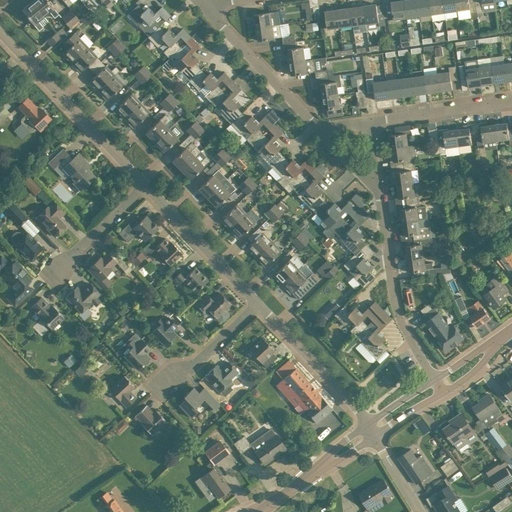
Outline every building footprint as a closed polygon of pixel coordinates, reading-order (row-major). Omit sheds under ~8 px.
[(47,0),(33,0),(31,1),(44,17),(50,12),(54,17),(58,14),(47,0)] [(110,0),(100,0),(102,2),(109,9),(114,4),(110,0)] [(318,0),(309,0),(310,8),(313,7),(315,19),(321,18),(318,0)] [(403,0),(391,2),(393,12),(394,20),(407,18),(404,0),(403,0)] [(404,0),(407,18),(419,16),(416,0),(404,0)] [(432,14),(429,0),(416,0),(419,16),(432,14)] [(429,0),(432,14),(445,13),(442,0),(429,0)] [(457,11),(455,0),(442,0),(445,13),(457,11)] [(477,12),(475,0),(455,0),(457,11),(470,9),(471,13),(477,12)] [(475,0),(477,12),(483,11),(483,12),(496,11),(495,2),(494,0),(475,0)] [(38,21),(44,17),(31,1),(21,10),(39,31),(43,27),(38,21)] [(383,13),(378,14),(376,4),(364,6),(366,24),(378,22),(379,26),(385,25),(383,13)] [(130,12),(127,15),(137,25),(142,20),(147,26),(142,30),(148,36),(158,26),(159,27),(160,26),(154,20),(157,17),(148,7),(143,11),(138,5),(130,12)] [(366,24),(364,6),(351,8),(353,26),(366,24)] [(156,12),(159,15),(165,21),(170,15),(162,7),(156,12)] [(66,13),(75,24),(80,19),(71,8),(66,13)] [(353,26),(351,8),(338,9),(341,28),(353,26)] [(90,9),(80,19),(84,23),(94,14),(90,9)] [(341,28),(338,9),(325,11),(328,29),(341,28)] [(255,14),(257,27),(280,24),(279,11),(255,14)] [(70,28),(75,24),(66,13),(61,17),(70,28)] [(317,22),(306,24),(307,31),(318,30),(317,22)] [(115,24),(110,29),(114,33),(119,29),(115,24)] [(274,38),(282,37),(280,24),(257,27),(258,41),(274,38)] [(163,52),(169,58),(180,47),(175,41),(178,39),(168,29),(164,33),(159,27),(158,26),(148,36),(151,40),(157,47),(164,41),(169,47),(163,52)] [(408,27),(410,41),(411,46),(420,45),(419,40),(416,40),(416,38),(415,39),(413,26),(408,27)] [(185,42),(191,37),(183,28),(177,33),(185,42)] [(51,45),(61,37),(57,32),(47,40),(51,45)] [(71,63),(89,47),(75,32),(63,43),(64,44),(64,43),(69,48),(62,54),(63,55),(65,53),(70,58),(68,59),(71,63)] [(85,35),(82,37),(88,45),(91,43),(85,35)] [(191,37),(185,42),(194,51),(199,46),(191,37)] [(121,42),(117,38),(107,47),(111,52),(121,42)] [(475,40),(464,41),(465,47),(470,47),(470,48),(476,47),(475,40)] [(289,55),(290,62),(306,60),(304,46),(296,48),(296,41),(283,43),(285,55),(289,55)] [(126,47),(121,42),(111,52),(116,56),(126,47)] [(89,47),(71,63),(71,64),(72,63),(75,67),(77,65),(82,70),(80,72),(80,73),(101,54),(95,48),(92,51),(89,47)] [(180,47),(169,58),(161,65),(167,71),(174,64),(189,80),(200,70),(194,64),(198,60),(189,50),(186,53),(180,47)] [(435,49),(436,57),(443,55),(442,47),(435,49)] [(316,78),(329,76),(328,70),(316,72),(314,58),(306,60),(290,62),(292,75),(316,72),(316,78)] [(482,85),(479,67),(478,60),(465,61),(466,65),(459,66),(461,79),(467,79),(468,87),(482,85)] [(507,81),(504,63),(491,65),(494,83),(507,81)] [(106,65),(96,75),(89,82),(91,80),(96,85),(94,87),(98,91),(115,74),(119,70),(115,66),(111,70),(106,65)] [(133,75),(137,79),(148,70),(143,65),(133,75)] [(491,65),(479,67),(482,85),(494,83),(491,65)] [(437,73),(440,91),(453,89),(451,81),(458,80),(456,66),(449,67),(449,71),(437,73)] [(148,70),(137,79),(142,84),(152,74),(148,70)] [(206,76),(200,70),(189,80),(198,91),(200,90),(205,95),(210,102),(222,91),(216,85),(219,82),(210,72),(206,76)] [(227,86),(232,81),(224,72),(218,77),(227,86)] [(437,73),(424,75),(427,93),(440,91),(437,73)] [(98,91),(97,91),(98,91),(102,95),(103,93),(108,98),(106,100),(106,101),(124,84),(115,74),(98,91)] [(358,87),(358,91),(364,90),(362,74),(354,75),(354,76),(350,76),(352,87),(358,87)] [(376,100),(389,98),(386,80),(374,82),(373,74),(366,75),(368,93),(375,92),(376,100)] [(322,89),(323,96),(339,94),(338,87),(341,86),(339,75),(329,76),(316,78),(318,90),(322,89)] [(414,95),(427,93),(424,75),(412,76),(414,95)] [(399,79),(402,96),(414,95),(412,76),(399,79)] [(402,96),(399,79),(386,80),(389,98),(402,96)] [(232,81),(227,86),(235,95),(241,89),(232,81)] [(356,92),(357,97),(359,106),(359,108),(366,107),(364,90),(358,91),(356,92)] [(221,113),(230,124),(241,113),(236,108),(240,104),(230,93),(227,96),(222,91),(210,102),(216,107),(214,109),(219,115),(221,113)] [(124,119),(141,102),(132,93),(115,109),(115,110),(117,108),(122,113),(120,115),(124,118),(124,119)] [(159,102),(163,107),(174,97),(169,93),(159,102)] [(328,116),(344,114),(342,107),(341,107),(339,94),(323,96),(325,109),(327,109),(328,116)] [(27,97),(17,107),(25,115),(21,119),(21,123),(30,132),(33,132),(37,128),(39,130),(51,118),(41,108),(39,110),(27,97)] [(174,97),(163,107),(168,112),(178,102),(174,97)] [(141,102),(124,119),(128,122),(130,121),(134,126),(132,128),(133,128),(150,112),(141,102)] [(0,103),(0,123),(10,113),(0,103)] [(246,139),(252,145),(263,134),(258,128),(261,126),(251,116),(247,120),(241,113),(230,124),(240,134),(241,133),(246,139)] [(145,133),(154,142),(169,128),(165,124),(170,119),(165,114),(145,133)] [(199,114),(194,118),(199,123),(203,118),(199,114)] [(268,129),(274,124),(265,115),(260,120),(268,129)] [(200,125),(197,122),(196,120),(186,130),(190,134),(200,125)] [(496,141),(494,125),(487,125),(486,122),(474,123),(476,136),(479,136),(480,145),(484,144),(484,142),(496,141)] [(174,123),(169,128),(154,142),(163,152),(183,133),(174,123)] [(456,130),(459,146),(472,144),(471,137),(476,136),(474,123),(463,125),(463,129),(456,130)] [(507,123),(494,125),(496,141),(510,139),(510,142),(511,141),(511,129),(508,130),(507,123)] [(274,124),(268,129),(276,138),(282,133),(274,124)] [(205,130),(200,125),(190,134),(195,139),(205,130)] [(390,135),(392,148),(409,146),(407,134),(411,133),(410,125),(409,125),(409,126),(395,128),(395,127),(396,134),(390,135)] [(429,130),(431,144),(433,143),(439,142),(437,128),(429,130)] [(439,142),(441,155),(447,154),(446,148),(459,146),(456,130),(443,132),(445,141),(439,142)] [(252,145),(251,145),(272,167),(283,157),(277,151),(281,147),(271,137),(268,140),(263,134),(252,145)] [(195,146),(192,143),(187,148),(186,147),(172,161),(181,170),(195,156),(190,151),(195,146)] [(391,167),(414,164),(414,159),(416,158),(415,146),(409,146),(392,148),(393,155),(390,156),(391,167)] [(80,190),(82,188),(86,184),(88,186),(92,182),(90,180),(95,176),(84,165),(87,162),(79,153),(70,161),(66,157),(69,154),(63,148),(48,163),(54,169),(59,163),(63,167),(62,168),(74,181),(72,182),(79,190),(80,190)] [(216,162),(226,153),(222,148),(212,158),(216,162)] [(230,157),(226,153),(216,162),(221,167),(230,157)] [(230,157),(231,157),(234,161),(239,157),(234,153),(230,157)] [(190,179),(209,161),(205,157),(200,162),(195,156),(181,170),(190,179)] [(240,167),(244,163),(239,157),(234,161),(240,167)] [(289,192),(293,189),(293,188),(304,178),(299,172),(302,169),(292,159),(288,163),(283,157),(272,167),(268,171),(277,181),(278,180),(289,192)] [(301,164),(304,167),(310,173),(315,168),(307,159),(301,164)] [(396,178),(397,185),(414,183),(412,171),(415,170),(414,164),(391,167),(393,179),(396,178)] [(511,167),(503,169),(503,174),(508,174),(508,176),(511,175),(511,167)] [(315,168),(310,173),(318,182),(323,176),(315,168)] [(222,174),(218,170),(209,177),(198,188),(207,197),(221,184),(217,179),(222,174)] [(23,181),(23,182),(26,185),(32,179),(29,176),(28,177),(23,181)] [(248,176),(238,185),(243,190),(253,180),(248,176)] [(311,208),(313,211),(324,200),(318,195),(322,191),(313,181),(310,183),(304,178),(293,188),(293,189),(298,194),(297,195),(303,201),(311,208)] [(255,183),(253,180),(243,190),(247,194),(257,185),(255,183)] [(419,195),(415,196),(414,183),(397,185),(399,198),(406,197),(407,203),(420,201),(419,195)] [(216,207),(236,188),(232,184),(226,189),(221,184),(207,197),(216,207)] [(342,207),(345,210),(351,216),(356,211),(364,204),(355,195),(349,200),(350,201),(342,207)] [(263,211),(270,208),(265,199),(258,202),(263,211)] [(18,208),(11,200),(2,208),(20,226),(28,218),(18,208)] [(36,216),(48,229),(54,236),(65,225),(59,219),(66,213),(53,200),(36,216)] [(280,200),(276,205),(279,208),(283,213),(288,208),(280,200)] [(322,231),(328,238),(329,237),(334,232),(335,232),(346,221),(340,215),(343,213),(334,203),(330,207),(324,200),(313,211),(323,221),(320,223),(325,229),(322,231)] [(401,209),(403,222),(428,218),(426,206),(420,207),(420,201),(407,203),(408,208),(401,209)] [(279,208),(276,205),(274,203),(264,213),(269,218),(279,208)] [(246,213),(237,204),(220,220),(221,220),(223,218),(227,223),(225,225),(229,229),(246,213)] [(283,213),(279,208),(269,218),(273,222),(283,213)] [(356,211),(351,216),(359,225),(365,220),(356,211)] [(238,238),(238,239),(255,222),(246,213),(229,229),(233,233),(235,231),(240,236),(238,238)] [(145,241),(151,235),(158,228),(146,215),(138,223),(134,218),(119,233),(127,242),(137,232),(145,241)] [(428,219),(428,218),(403,222),(404,229),(400,230),(402,241),(432,237),(429,219),(428,219)] [(340,239),(354,254),(360,249),(365,244),(359,238),(364,234),(354,224),(351,227),(346,221),(335,232),(340,238),(340,239)] [(483,236),(492,229),(486,221),(477,229),(483,236)] [(307,226),(303,222),(298,226),(302,230),(307,226)] [(248,238),(252,242),(246,248),(247,248),(249,246),(254,251),(251,253),(255,257),(272,241),(269,237),(269,236),(270,236),(271,235),(271,231),(269,230),(267,230),(263,230),(261,230),(259,227),(248,238)] [(15,244),(23,252),(30,259),(42,248),(36,241),(37,239),(34,235),(32,236),(28,231),(24,235),(22,233),(19,231),(16,231),(14,233),(12,236),(12,239),(14,242),(15,244)] [(291,240),(295,245),(305,235),(301,231),(291,240)] [(309,240),(305,235),(295,245),(300,250),(309,240)] [(329,237),(328,238),(322,244),(326,249),(334,242),(329,237)] [(407,252),(408,259),(424,257),(423,250),(433,248),(432,237),(402,241),(403,253),(407,252)] [(165,238),(154,248),(159,253),(169,265),(182,253),(171,242),(170,243),(165,238)] [(272,241),(255,257),(259,261),(261,259),(266,264),(264,266),(281,250),(272,241)] [(361,251),(365,255),(368,258),(374,253),(365,244),(360,249),(361,251)] [(504,265),(511,275),(511,246),(509,248),(507,245),(501,250),(502,251),(498,254),(501,258),(500,259),(500,260),(499,263),(502,266),(504,265)] [(113,248),(108,253),(104,257),(104,258),(102,260),(100,258),(89,269),(99,279),(95,282),(103,291),(112,283),(105,276),(113,269),(111,267),(116,263),(127,274),(132,269),(127,264),(113,248)] [(141,251),(127,264),(132,269),(134,271),(138,268),(135,265),(145,256),(141,251)] [(454,259),(460,255),(456,251),(451,254),(454,259)] [(14,289),(10,293),(6,297),(14,307),(19,301),(32,289),(27,284),(30,280),(20,270),(22,268),(16,261),(9,267),(7,266),(10,263),(1,254),(0,255),(0,273),(3,270),(4,271),(0,274),(0,275),(7,283),(8,282),(14,289)] [(354,254),(343,265),(349,271),(355,265),(360,271),(353,277),(363,287),(374,277),(368,271),(373,267),(363,257),(360,260),(354,254)] [(418,277),(433,275),(451,273),(450,267),(433,268),(433,263),(425,264),(424,257),(408,259),(410,272),(417,271),(418,277)] [(298,268),(290,259),(273,275),(273,276),(275,274),(280,279),(278,281),(281,284),(298,268)] [(450,266),(453,273),(460,270),(457,264),(450,266)] [(334,265),(323,275),(328,280),(338,269),(334,265)] [(183,280),(195,292),(208,280),(195,267),(187,275),(183,270),(172,279),(178,285),(183,280)] [(298,268),(281,284),(285,289),(287,287),(292,292),(290,294),(308,278),(298,268)] [(498,275),(480,287),(494,308),(506,299),(502,293),(507,290),(508,290),(498,275)] [(100,294),(91,285),(89,283),(81,291),(79,289),(77,291),(74,289),(66,297),(81,312),(87,306),(88,306),(92,302),(96,306),(101,301),(97,297),(100,294)] [(413,303),(410,291),(404,292),(407,304),(413,303)] [(220,294),(213,300),(206,293),(196,303),(206,314),(209,310),(220,321),(223,321),(229,316),(229,313),(225,309),(230,304),(220,294)] [(157,301),(154,295),(146,298),(149,305),(157,301)] [(41,297),(34,304),(31,307),(41,318),(32,326),(41,335),(47,329),(44,325),(46,323),(52,329),(64,317),(53,306),(51,307),(41,297)] [(455,300),(460,311),(467,309),(461,297),(455,300)] [(350,330),(355,336),(366,326),(361,321),(367,315),(372,321),(383,310),(375,301),(361,314),(355,307),(351,311),(345,304),(334,314),(344,326),(350,319),(355,325),(350,330)] [(490,318),(479,301),(470,306),(475,313),(469,316),(477,327),(490,318)] [(391,313),(388,304),(383,310),(388,316),(391,313)] [(334,312),(329,307),(322,314),(327,319),(334,312)] [(430,311),(422,317),(446,351),(453,346),(454,346),(454,347),(455,347),(457,345),(458,344),(458,343),(457,343),(464,338),(460,333),(462,331),(458,326),(456,327),(453,323),(449,326),(435,307),(430,311)] [(383,310),(372,321),(366,326),(355,336),(361,342),(372,355),(376,359),(387,349),(381,342),(385,338),(378,331),(391,319),(388,316),(383,310)] [(177,327),(170,319),(168,317),(164,321),(160,317),(155,323),(158,325),(152,332),(166,346),(177,336),(177,335),(175,337),(171,333),(177,327)] [(127,329),(131,322),(124,318),(120,326),(127,329)] [(150,349),(143,341),(140,338),(136,342),(132,339),(126,345),(130,349),(124,354),(138,369),(147,360),(143,355),(150,349)] [(265,360),(267,358),(275,351),(262,338),(249,350),(266,367),(269,364),(265,360)] [(348,343),(343,347),(347,351),(352,347),(348,343)] [(69,367),(77,360),(71,354),(63,361),(69,367)] [(332,409),(316,391),(289,360),(276,371),(283,379),(276,384),(295,407),(294,408),(300,414),(305,410),(316,423),(323,416),(332,409)] [(238,372),(236,369),(229,362),(223,367),(225,369),(222,371),(216,365),(205,376),(220,392),(232,380),(231,379),(238,372)] [(82,363),(74,371),(80,377),(88,369),(82,363)] [(124,376),(110,389),(119,399),(120,399),(127,406),(136,398),(129,390),(134,386),(124,376)] [(502,388),(508,396),(511,401),(511,400),(511,377),(510,379),(511,381),(502,388)] [(204,399),(198,393),(193,387),(183,396),(185,398),(179,404),(191,417),(198,410),(195,408),(204,399)] [(481,419),(483,417),(489,427),(498,421),(497,418),(503,414),(495,402),(489,394),(482,399),(483,401),(480,403),(473,407),(479,416),(481,419)] [(213,396),(207,402),(214,410),(220,404),(213,396)] [(147,405),(146,404),(136,413),(134,415),(142,423),(141,423),(152,435),(167,422),(156,410),(155,410),(156,411),(152,414),(145,406),(147,405)] [(467,439),(475,433),(461,413),(453,419),(455,421),(444,428),(448,435),(447,435),(453,444),(455,443),(457,447),(459,450),(469,442),(467,439)] [(417,427),(419,428),(425,424),(421,419),(414,423),(417,427)] [(118,425),(122,430),(127,425),(122,420),(118,425)] [(303,435),(301,427),(290,429),(292,437),(303,435)] [(499,450),(507,444),(494,427),(491,429),(485,433),(486,433),(498,450),(499,450)] [(250,443),(259,456),(264,464),(286,448),(271,428),(250,443)] [(240,453),(251,445),(243,435),(233,443),(240,453)] [(215,463),(229,453),(220,439),(218,440),(206,450),(204,451),(211,461),(213,464),(215,463)] [(417,458),(416,457),(410,449),(398,457),(417,484),(434,472),(422,454),(417,458)] [(442,466),(449,476),(459,469),(452,459),(442,466)] [(498,463),(502,468),(508,464),(504,459),(499,463),(498,463)] [(222,472),(215,463),(213,464),(211,461),(199,470),(203,475),(194,481),(201,489),(206,485),(207,486),(209,484),(212,488),(218,497),(230,489),(222,477),(220,474),(222,472)] [(498,489),(511,480),(511,476),(506,467),(490,477),(498,489)] [(368,509),(382,500),(384,504),(392,499),(389,495),(392,493),(384,479),(359,494),(367,506),(368,509)] [(449,485),(446,487),(437,492),(442,499),(434,504),(438,510),(440,509),(441,511),(461,511),(455,501),(458,499),(449,485)] [(113,500),(107,491),(97,498),(103,506),(102,507),(105,511),(124,511),(115,498),(113,500)] [(497,511),(498,511),(511,503),(507,496),(493,506),(497,511)]
